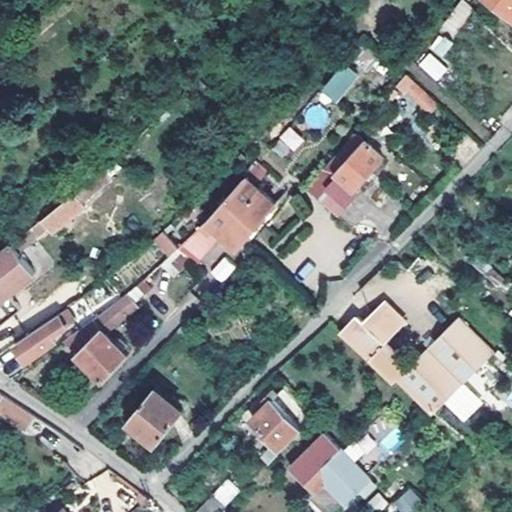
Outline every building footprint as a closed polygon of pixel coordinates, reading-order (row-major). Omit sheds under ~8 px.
[(458,32),(471,7),(459,0),(445,26),(458,32)] [(511,0),(494,0),(511,14),(511,0)] [(429,50),(443,58),(452,43),(438,35),(429,50)] [(428,52),(417,65),(437,81),(448,69),(428,52)] [(335,103),(358,77),(343,64),(320,90),(335,103)] [(407,74),(395,86),(426,116),(438,104),(407,74)] [(328,125),(325,107),(304,110),(308,129),(328,125)] [(283,127),(273,152),(292,160),(302,135),(283,127)] [(383,158),(360,134),(311,188),(339,214),(359,192),(356,189),(383,158)] [(180,246),(193,257),(199,263),(218,240),(210,233),(217,225),(239,244),(277,199),(256,181),(270,162),(263,156),(209,218),(180,246)] [(37,224),(44,233),(52,227),(55,231),(87,204),(78,191),(37,224)] [(181,212),(187,218),(191,212),(187,208),(181,212)] [(292,257),(321,226),(307,213),(277,244),(292,257)] [(37,224),(15,242),(22,251),(44,233),(37,224)] [(333,237),(321,226),(292,257),(304,269),(333,237)] [(160,232),(151,243),(166,256),(176,245),(160,232)] [(22,251),(15,242),(12,244),(0,253),(0,296),(2,299),(38,270),(22,251)] [(173,276),(193,257),(180,246),(179,245),(160,263),(173,276)] [(0,297),(0,326),(19,312),(6,296),(2,299),(0,297)] [(106,328),(119,316),(111,307),(67,339),(104,378),(130,354),(106,328)] [(54,335),(68,325),(61,313),(17,344),(28,361),(56,340),(54,335)] [(404,377),(441,413),(500,353),(464,317),(415,366),(362,319),(346,336),(389,375),(398,382),(404,377)] [(183,349),(193,338),(182,328),(172,339),(183,349)] [(130,419),(157,442),(184,409),(157,386),(130,419)] [(276,442),(283,449),(289,442),(304,428),(295,417),(303,409),(282,388),(277,393),(274,390),(256,409),(258,412),(253,419),(276,442)] [(0,401),(0,412),(28,431),(37,417),(4,396),(0,401)] [(266,466),(283,449),(276,442),(260,459),(266,466)] [(347,500),(370,477),(343,449),(319,472),(347,500)] [(212,492),(224,506),(240,491),(228,478),(212,492)] [(410,484),(395,498),(405,508),(421,493),(410,484)] [(383,487),(368,503),(377,511),(380,511),(394,499),(383,487)] [(146,504),(150,500),(140,493),(137,497),(146,504)] [(94,511),(77,494),(57,511),(94,511)] [(216,499),(202,511),(220,511),(225,507),(216,499)]
